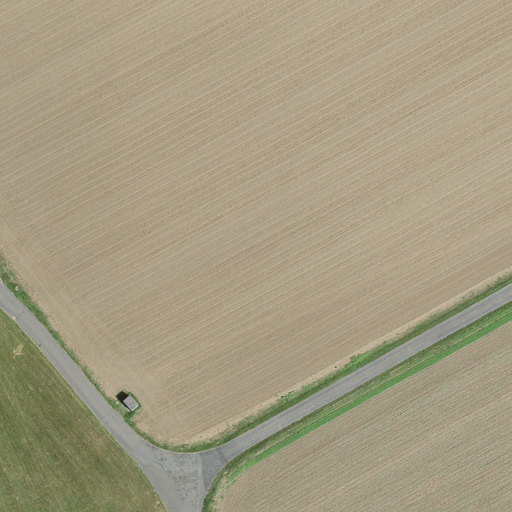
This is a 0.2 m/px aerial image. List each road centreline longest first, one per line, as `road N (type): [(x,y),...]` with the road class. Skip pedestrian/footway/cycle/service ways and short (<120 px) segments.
road 1 (unclassified): [(511,290),(167,480)]
road 2 (unclassified): [(167,480),(0,271)]
